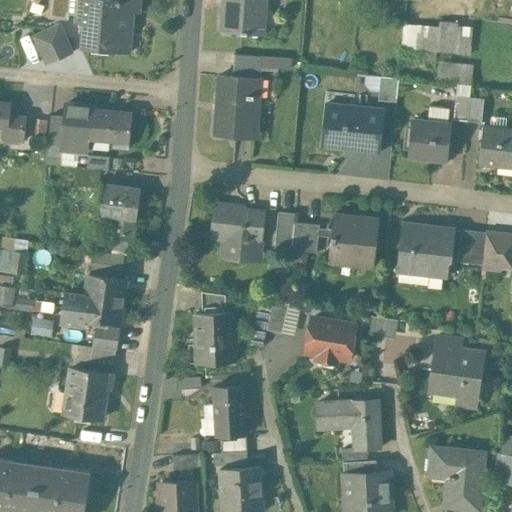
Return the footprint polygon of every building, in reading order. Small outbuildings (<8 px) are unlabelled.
[(49,0),(48,18),(68,19),(68,14),(76,15),(77,0),(49,0)] [(77,0),(76,15),(76,22),(84,23),(81,48),(99,49),(103,0),(77,0)] [(140,0),(103,0),(99,49),(129,52),(132,12),(139,12),(140,0)] [(224,0),(222,31),(241,32),(241,34),(264,35),(264,34),(256,33),(258,5),(264,5),(264,0),(224,0)] [(438,26),(404,23),(401,58),(436,61),(436,52),(469,55),(472,27),(458,25),(458,22),(439,21),(438,26)] [(73,52),(60,23),(32,36),(46,65),(73,52)] [(262,56),(234,54),(233,64),(261,66),(262,56)] [(291,58),(262,56),(261,66),(290,68),(291,58)] [(473,64),(438,61),(436,81),(471,85),(473,64)] [(261,66),(233,64),(233,76),(261,78),(261,66)] [(233,76),(219,75),(215,135),(251,137),(254,96),(259,96),(261,78),(233,76)] [(399,78),(380,76),(378,99),(396,101),(399,78)] [(470,97),(455,95),(453,119),(467,120),(470,97)] [(483,98),(470,97),(467,120),(480,122),(483,98)] [(11,103),(0,102),(0,125),(3,126),(2,138),(24,140),(26,117),(10,115),(11,103)] [(94,107),(66,104),(64,116),(61,149),(63,150),(88,152),(89,138),(92,110),(93,111),(94,107)] [(382,109),(356,106),(356,109),(330,106),(328,124),(324,123),(322,146),(323,146),(323,144),(352,147),(352,149),(377,152),(377,153),(378,153),(383,108),(382,108),(382,109)] [(93,111),(92,110),(89,138),(115,141),(114,146),(130,148),(133,115),(93,111)] [(51,115),(46,164),(61,166),(63,150),(61,149),(64,116),(51,115)] [(450,125),(411,121),(407,154),(447,158),(450,125)] [(511,129),(483,126),(479,163),(498,164),(498,162),(511,163),(511,129)] [(85,165),(108,166),(108,153),(85,152),(85,165)] [(100,170),(76,167),(74,186),(98,188),(100,170)] [(141,190),(105,184),(100,214),(118,217),(115,238),(133,241),(136,220),(137,220),(141,190)] [(244,205),(214,202),(211,238),(213,238),(222,239),(220,257),(247,259),(249,239),(261,240),(264,211),(244,208),(244,205)] [(294,214),(279,212),(275,249),(290,251),(290,250),(293,222),(294,214)] [(378,219),(335,215),(331,255),(354,257),(353,263),(373,265),(378,219)] [(320,225),(293,222),(290,250),(317,252),(320,225)] [(456,228),(428,225),(427,232),(403,230),(404,223),(402,222),(397,271),(398,271),(398,270),(400,270),(399,279),(428,282),(429,274),(448,276),(450,260),(452,260),(456,228)] [(486,231),(461,229),(458,261),(459,261),(459,259),(482,261),(481,263),(482,264),(486,231)] [(511,234),(486,231),(482,264),(482,268),(500,270),(500,266),(511,266),(511,234)] [(16,238),(3,236),(2,248),(14,250),(16,238)] [(14,250),(2,248),(0,259),(0,269),(24,273),(28,252),(14,250)] [(125,254),(93,250),(91,263),(123,268),(125,254)] [(126,279),(89,274),(86,295),(66,292),(62,322),(83,325),(84,318),(120,323),(126,279)] [(0,281),(0,302),(11,305),(15,284),(0,281)] [(226,294),(200,290),(201,313),(227,311),(226,294)] [(289,304),(273,300),(270,312),(266,330),(282,333),(289,304)] [(270,312),(259,310),(251,345),(262,347),(266,330),(270,312)] [(201,313),(195,313),(198,364),(234,362),(232,311),(227,311),(201,313)] [(393,338),(396,316),(370,313),(367,335),(393,338)] [(355,325),(312,318),(305,351),(319,354),(318,360),(335,362),(336,357),(349,359),(355,325)] [(119,329),(96,326),(93,347),(116,350),(119,329)] [(484,354),(461,350),(462,341),(438,337),(438,335),(436,335),(432,365),(436,366),(433,387),(428,386),(428,388),(457,393),(455,405),(457,405),(458,399),(477,402),(484,354)] [(93,347),(80,345),(78,360),(114,364),(116,350),(93,347)] [(12,348),(0,346),(0,362),(10,364),(12,348)] [(114,374),(72,368),(65,414),(102,420),(106,389),(111,390),(114,374)] [(200,376),(176,378),(177,389),(201,388),(200,376)] [(243,386),(212,387),(215,436),(246,434),(243,386)] [(376,399),(317,403),(318,428),(354,426),(355,447),(355,449),(366,448),(379,447),(376,399)] [(246,438),(220,440),(221,453),(247,451),(246,438)] [(355,447),(342,448),(343,461),(367,460),(366,448),(355,449),(355,447)] [(449,476),(481,479),(483,452),(433,447),(430,474),(449,476)] [(247,451),(221,453),(213,453),(214,466),(247,464),(247,451)] [(196,454),(172,455),(173,469),(197,468),(196,454)] [(511,482),(511,456),(495,455),(493,480),(511,482)] [(0,510),(12,511),(32,511),(40,467),(15,464),(15,460),(0,457),(0,510)] [(367,460),(343,461),(343,474),(367,472),(367,460)] [(40,467),(32,511),(85,511),(91,472),(65,468),(64,471),(40,467)] [(259,467),(220,469),(222,511),(244,510),(244,511),(258,511),(262,511),(259,467)] [(367,472),(343,474),(343,475),(351,475),(352,500),(345,501),(345,511),(390,511),(388,471),(367,472)] [(481,479),(449,476),(446,505),(478,508),(481,479)] [(161,509),(195,508),(193,480),(162,482),(162,490),(160,490),(161,509)]
